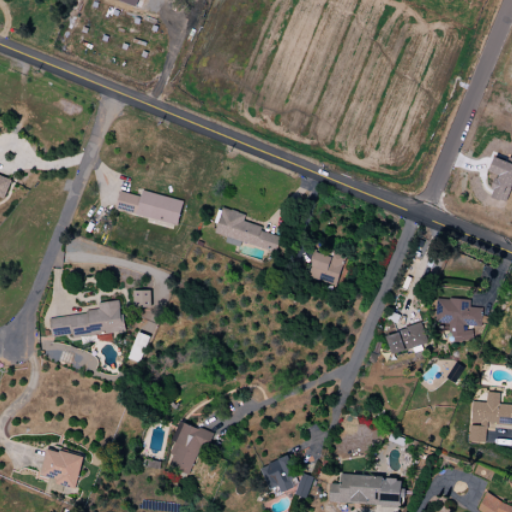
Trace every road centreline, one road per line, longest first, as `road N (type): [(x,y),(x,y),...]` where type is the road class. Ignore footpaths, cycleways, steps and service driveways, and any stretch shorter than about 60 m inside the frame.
road 1 (residential): [(0,44),(511,251)]
road 2 (residential): [(113,90),(18,342)]
road 3 (residential): [(320,446),(413,211)]
road 4 (residential): [(510,0),(423,215)]
